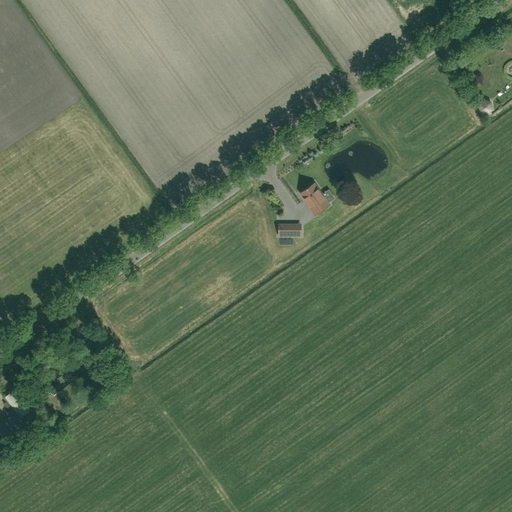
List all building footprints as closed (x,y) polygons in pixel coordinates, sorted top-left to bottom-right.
[(308,205),(315,215),(329,205),(328,203),(322,195),(314,183),(300,193),(308,204),(308,205)] [(360,208),(374,197),(371,193),(357,204),(360,208)] [(324,208),(330,217),(339,211),(333,202),(324,208)] [(293,236),(293,225),(279,225),(279,236),(293,236)] [(2,422),(15,439),(28,429),(31,434),(43,425),(37,417),(43,413),(37,405),(38,404),(23,383),(6,396),(17,411),(2,422)] [(0,432),(8,443),(15,439),(2,422),(0,423),(0,432)]
